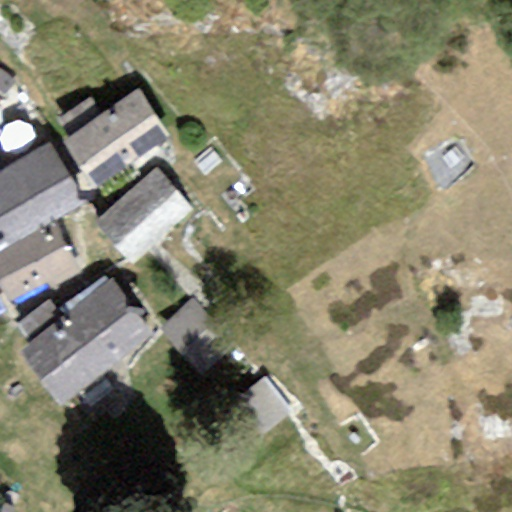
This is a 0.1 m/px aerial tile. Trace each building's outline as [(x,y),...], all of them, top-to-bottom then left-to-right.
[(70,138),(64,142),(95,186),(167,136),(136,91),(101,115),(70,138)] [(70,138),(101,115),(88,96),(56,119),(70,138)] [(0,250),(50,224),(83,202),(50,143),(0,172),(0,250)] [(152,170),(92,223),(129,263),(188,210),(152,170)] [(0,250),(0,293),(6,304),(74,268),(50,224),(0,250)] [(64,404),(153,334),(110,281),(22,351),(64,404)] [(236,350),(193,301),(158,330),(202,379),(236,350)]
